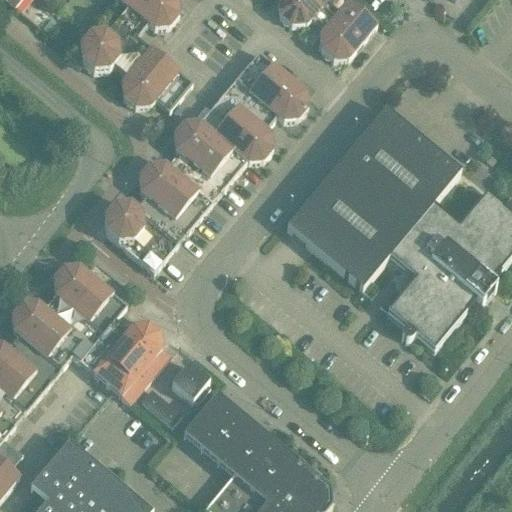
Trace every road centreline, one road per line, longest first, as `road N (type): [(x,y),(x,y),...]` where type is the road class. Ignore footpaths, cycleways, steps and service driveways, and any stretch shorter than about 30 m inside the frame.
road 1 (unclassified): [(380,503),(175,322),(420,29),(511,107)]
road 2 (tertiary): [(28,249),(97,156),(93,138),(0,58)]
road 3 (unclassified): [(380,503),(511,342)]
